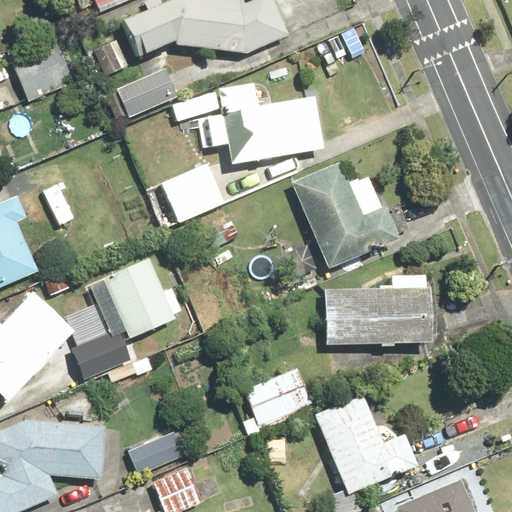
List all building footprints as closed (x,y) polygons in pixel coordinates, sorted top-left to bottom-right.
[(93,0),(99,12),(125,0),(93,0)] [(134,56),(173,41),(242,50),(286,32),(272,0),(153,0),(118,15),(134,56)] [(51,29),(7,51),(33,105),(77,83),(51,29)] [(113,93),(125,121),(176,97),(164,70),(113,93)] [(214,86),(226,160),(320,144),(312,94),(253,104),(249,80),(214,86)] [(336,158),(286,179),(323,266),(396,235),(382,202),(359,212),(336,158)] [(205,162),(157,184),(175,224),(223,203),(205,162)] [(0,281),(34,268),(14,219),(22,216),(12,192),(0,196),(0,281)] [(149,260),(88,287),(113,343),(90,353),(100,375),(137,358),(130,341),(184,317),(171,287),(162,291),(149,260)] [(319,287),(321,342),(426,339),(424,284),(319,287)] [(0,394),(4,398),(70,328),(29,289),(0,319),(0,394)] [(295,367),(241,390),(259,432),(313,409),(295,367)] [(359,391),(310,412),(344,491),(413,461),(400,430),(380,439),(359,391)] [(23,417),(0,426),(0,511),(7,511),(55,493),(47,473),(97,477),(101,424),(23,417)] [(177,430),(126,451),(136,476),(188,455),(177,430)] [(161,511),(182,511),(202,505),(189,470),(209,463),(206,456),(149,477),(161,511)] [(472,511),(457,476),(389,504),(392,511),(472,511)]
